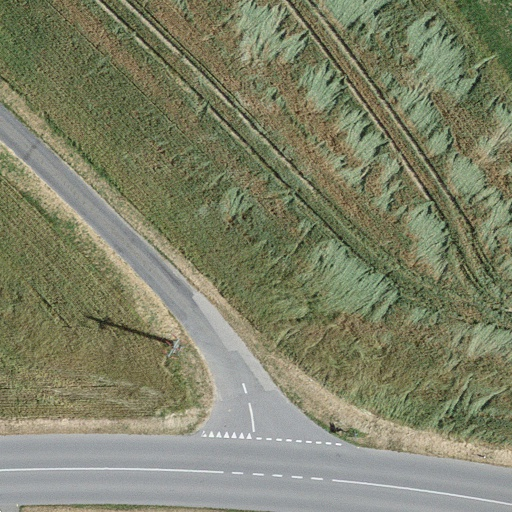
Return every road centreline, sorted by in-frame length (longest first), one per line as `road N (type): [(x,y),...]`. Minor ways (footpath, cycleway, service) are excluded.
road 1 (residential): [(285,471),(246,378),(136,249),(0,118)]
road 2 (secondary): [(0,468),(285,471)]
road 3 (secondary): [(285,471),(511,505)]
